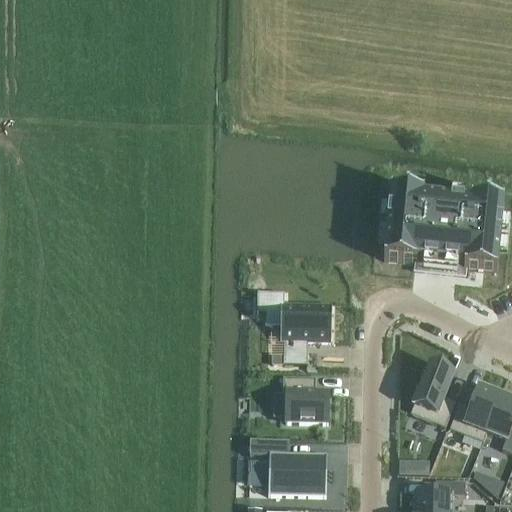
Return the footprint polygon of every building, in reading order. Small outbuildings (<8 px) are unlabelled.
[(393,210),(388,265),(425,269),(424,274),(462,278),(463,273),(502,277),(509,209),(471,205),(470,209),(434,205),(434,201),(394,198),(393,210)] [(258,296),(257,317),(266,317),(265,329),(278,329),(282,329),(282,345),(284,345),(284,368),(308,368),(308,355),(299,354),(299,345),(308,345),(330,345),(331,310),(284,309),(284,296),(258,296)] [(248,328),(247,375),(254,375),(277,375),(277,347),(278,329),(265,329),(254,328),(248,328)] [(414,410),(411,418),(446,431),(455,406),(446,402),(456,376),(429,366),(420,389),(417,388),(411,404),(414,405),(412,409),(414,410)] [(284,382),(284,397),(287,397),(287,425),(327,426),(328,398),(315,397),(315,383),(284,382)] [(460,407),(450,434),(483,446),(486,438),(502,395),(486,389),(485,391),(479,389),(470,411),(460,407)] [(511,398),(502,395),(486,438),(505,445),(502,453),(511,457),(511,398)] [(250,443),(250,459),(253,459),(269,459),(268,500),(327,501),(328,458),(289,457),(290,444),(253,443),(250,443)] [(399,464),(399,478),(429,479),(430,465),(399,464)] [(476,475),(473,482),(475,482),(498,502),(505,486),(476,475)] [(413,495),(412,511),(452,511),(453,496),(413,495)]
